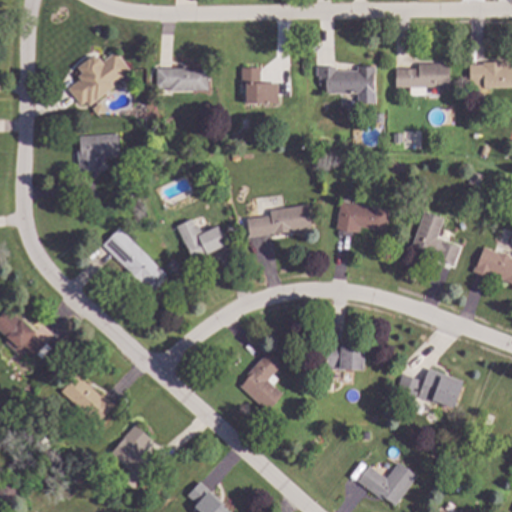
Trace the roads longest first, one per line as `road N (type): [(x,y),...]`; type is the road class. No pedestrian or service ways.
road 1 (residential): [(30,0),(21,46),(19,231),(43,277),(314,511)]
road 2 (residential): [(511,14),(181,18),(129,16),(85,0)]
road 3 (residential): [(511,350),(392,305),(329,291),(237,309),(151,373)]
